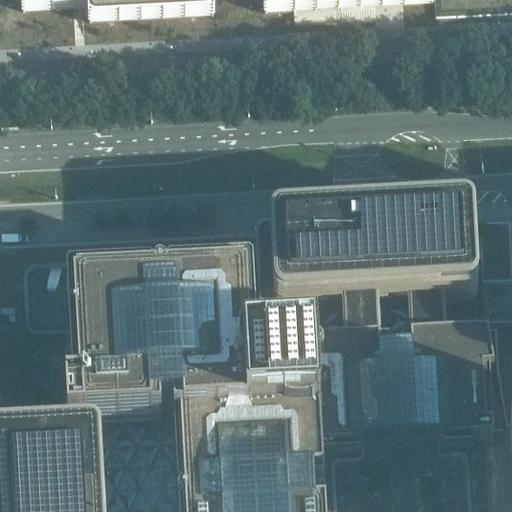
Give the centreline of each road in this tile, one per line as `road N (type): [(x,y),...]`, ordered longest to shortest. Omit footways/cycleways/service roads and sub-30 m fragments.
road 1 (tertiary): [(378,129),(0,156)]
road 2 (tertiary): [(0,213),(370,193)]
